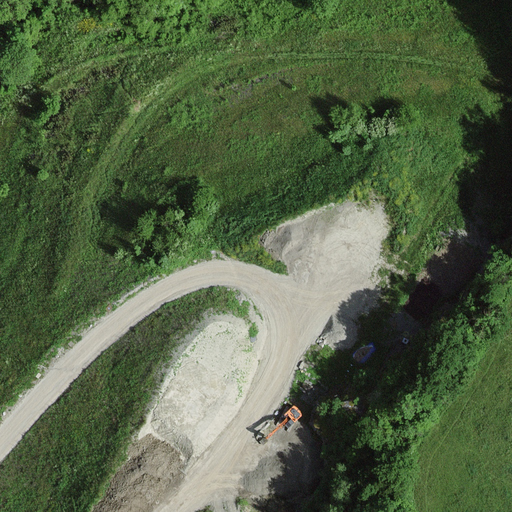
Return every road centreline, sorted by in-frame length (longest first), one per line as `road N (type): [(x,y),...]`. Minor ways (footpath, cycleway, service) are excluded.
road 1 (track): [(0,444),(86,349),(154,294),(203,275),(240,277),(284,313),(286,348),(238,437),(175,511)]
road 2 (track): [(511,283),(488,363),(438,452),(427,511)]
